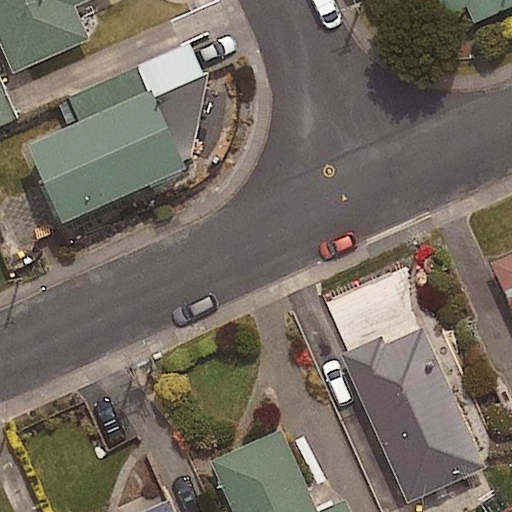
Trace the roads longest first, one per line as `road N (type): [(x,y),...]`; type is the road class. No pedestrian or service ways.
road 1 (residential): [(371,189),(0,356)]
road 2 (residential): [(287,0),(371,189)]
road 3 (residential): [(511,126),(371,189)]
